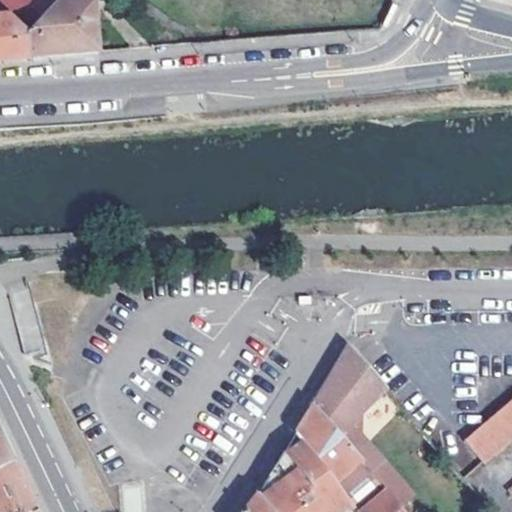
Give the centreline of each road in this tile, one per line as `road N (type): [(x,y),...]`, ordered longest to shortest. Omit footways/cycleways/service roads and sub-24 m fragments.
road 1 (track): [(0,142),(511,101)]
road 2 (tertiary): [(0,96),(371,69)]
road 3 (residential): [(217,511),(325,341)]
road 4 (tertiary): [(64,511),(0,380)]
road 5 (tertiary): [(371,69),(511,61)]
